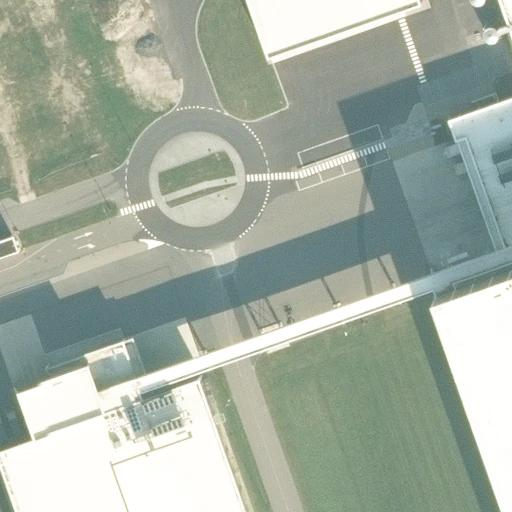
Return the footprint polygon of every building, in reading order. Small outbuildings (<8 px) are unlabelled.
[(126,0),(134,22),(202,0),(126,0)] [(416,0),(245,0),(265,58),(418,4),(416,0)] [(511,262),(511,266),(438,293),(511,503),(511,0),(503,0),(511,22),(511,96),(451,118),(458,139),(467,135),(511,262)] [(0,241),(0,257),(17,251),(12,237),(0,241)] [(141,255),(110,267),(119,289),(149,278),(141,255)] [(33,450),(0,461),(0,476),(12,511),(247,511),(204,391),(148,411),(128,354),(51,381),(54,390),(17,403),(33,450)]
